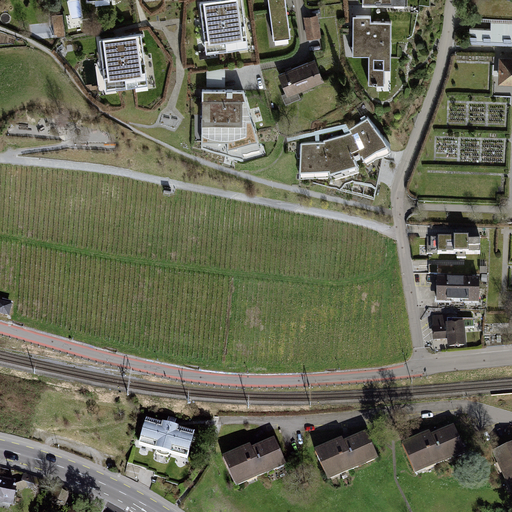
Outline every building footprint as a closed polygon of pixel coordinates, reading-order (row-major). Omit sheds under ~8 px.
[(243,0),(209,0),(201,1),(208,50),(249,45),(243,0)] [(285,0),(268,0),(270,11),(287,8),(285,0)] [(287,8),(270,11),(274,40),(291,38),(287,8)] [(319,15),(304,17),(308,39),(323,37),(319,15)] [(371,15),(356,16),(357,54),(371,53),(371,82),(386,82),(386,67),(392,67),(391,22),(371,22),(371,15)] [(53,20),(56,40),(66,39),(63,19),(53,20)] [(490,29),(470,28),(469,44),(511,45),(511,21),(490,21),(490,29)] [(142,33),(101,39),(108,88),(149,82),(142,33)] [(511,56),(501,56),(500,82),(511,82),(511,56)] [(315,59),(278,75),(288,98),(325,83),(315,59)] [(243,92),(204,90),(200,146),(232,158),(258,148),(243,92)] [(391,143),(370,115),(352,128),(353,131),(325,139),(326,142),(303,143),(302,173),(332,172),(365,161),(391,143)] [(452,235),(426,235),(425,254),(451,254),(452,235)] [(452,235),(451,254),(477,254),(477,235),(452,235)] [(480,278),(437,277),(436,303),(480,304),(480,278)] [(3,301),(0,299),(0,312),(11,315),(14,300),(4,298),(3,301)] [(446,315),(432,316),(433,341),(449,339),(450,347),(467,346),(466,327),(474,326),(474,320),(446,318),(446,315)] [(195,431),(145,417),(138,443),(157,449),(156,451),(159,454),(164,455),(169,455),(170,452),(187,457),(195,431)] [(429,432),(401,445),(416,474),(466,453),(454,425),(431,436),(429,432)] [(343,440),(317,452),(330,481),(379,459),(367,432),(344,442),(343,440)] [(252,445),(224,458),(238,487),(286,465),(274,440),(255,449),(252,445)] [(511,443),(493,452),(511,495),(511,443)] [(44,480),(23,474),(21,481),(42,487),(44,480)] [(20,484),(0,479),(0,502),(15,506),(20,484)] [(71,490),(56,485),(51,499),(66,504),(71,490)]
